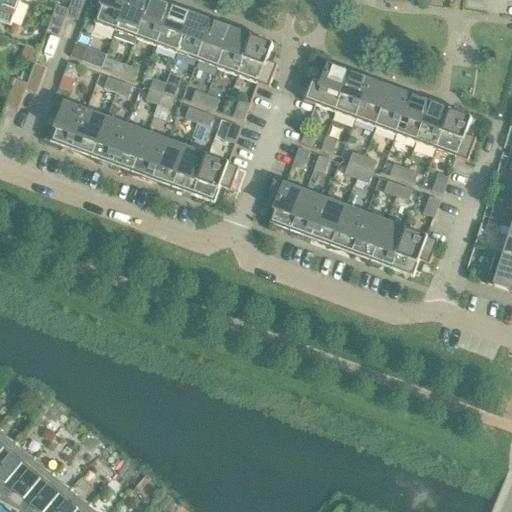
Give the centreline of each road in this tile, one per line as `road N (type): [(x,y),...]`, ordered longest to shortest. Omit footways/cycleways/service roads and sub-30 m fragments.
road 1 (residential): [(437,312),(393,314),(258,268),(240,236),(207,248),(0,175)]
road 2 (residential): [(437,312),(500,125)]
